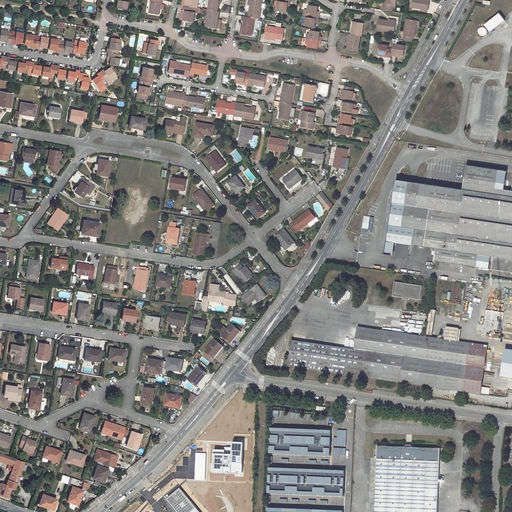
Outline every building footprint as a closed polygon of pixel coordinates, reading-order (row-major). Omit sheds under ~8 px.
[(115,0),(115,1),(117,1),(117,4),(116,9),(126,10),(127,0),(115,0)] [(163,0),(160,0),(151,0),(149,13),(159,15),(160,9),(161,4),(162,4),(163,0)] [(199,0),(188,0),(189,1),(188,0),(186,6),(198,8),(199,0)] [(219,12),(220,4),(220,1),(221,1),(221,0),(210,0),(209,10),(210,10),(219,12)] [(250,11),(249,17),(255,18),(260,19),(263,0),(261,0),(251,0),(251,5),(250,11)] [(279,1),(277,11),(280,11),(287,12),(288,7),(288,3),(290,3),(290,0),(282,0),(282,2),(279,1)] [(386,0),(386,3),(383,3),(382,10),(392,11),(393,5),(395,5),(396,0),(386,0)] [(429,0),(413,0),(412,7),(428,10),(429,0)] [(318,11),(319,7),(309,5),(309,10),(306,10),(305,17),(320,19),(321,15),(318,15),(318,11)] [(185,6),(184,6),(183,11),(185,11),(184,19),(184,20),(194,22),(195,12),(199,13),(200,9),(198,8),(186,6),(185,6)] [(219,12),(210,10),(207,26),(217,28),(219,19),(219,16),(220,12),(219,12)] [(490,32),(505,20),(500,13),(484,25),(490,32)] [(245,21),(244,27),(242,34),(253,36),(254,29),(255,18),(249,17),(243,16),(242,21),(245,21)] [(320,19),(305,17),(304,22),(307,22),(306,26),(316,28),(316,23),(319,24),(320,19)] [(384,20),(379,19),(377,30),(394,33),(396,22),(388,21),(384,20)] [(415,34),(417,21),(407,19),(403,40),(412,42),(413,37),(414,37),(414,33),(415,34)] [(361,35),(363,36),(365,23),(354,21),(352,34),(361,35)] [(0,39),(6,41),(6,43),(10,44),(12,32),(13,28),(9,27),(10,24),(3,22),(0,35),(0,39)] [(285,30),(268,27),(267,34),(266,39),(269,39),(269,40),(275,41),(276,39),(284,40),(285,30)] [(487,33),(487,31),(487,30),(484,28),(483,27),(481,27),(479,28),(478,30),(478,32),(478,33),(479,35),(480,36),(481,37),(483,37),(485,36),(486,35),(487,33)] [(307,39),(322,41),(323,38),(320,37),(321,32),(311,31),(311,34),(308,34),(307,39)] [(12,32),(10,44),(14,45),(14,43),(22,44),(24,34),(12,32)] [(39,47),(46,48),(48,38),(48,36),(47,34),(43,33),(41,34),(41,37),(37,36),(35,48),(39,49),(39,47)] [(31,46),(31,48),(35,48),(37,36),(26,34),(24,44),(31,46)] [(350,41),(349,49),(359,50),(361,35),(352,34),(351,34),(351,35),(350,41)] [(51,39),(49,49),(56,50),(56,52),(60,53),(62,41),(59,40),(51,39)] [(108,54),(113,54),(114,50),(119,51),(120,44),(121,40),(111,39),(110,42),(109,46),(109,49),(107,49),(106,53),(108,54)] [(322,41),(307,39),(306,44),(309,44),(308,48),(318,49),(319,46),(322,46),(322,41)] [(149,44),(147,54),(155,56),(156,49),(157,45),(158,45),(159,42),(151,40),(150,44),(149,44)] [(62,41),(60,53),(64,53),(64,52),(71,53),(73,42),(66,41),(66,42),(62,41)] [(75,41),(72,53),(76,54),(77,52),(84,53),(86,43),(78,42),(75,41)] [(377,54),(387,56),(386,57),(391,58),(391,55),(391,53),(392,49),(388,48),(389,46),(379,44),(377,54)] [(391,53),(404,55),(405,46),(393,44),(392,49),(391,53)] [(110,58),(109,65),(117,67),(119,59),(114,59),(115,55),(113,54),(108,54),(107,57),(110,58)] [(5,57),(3,68),(7,69),(14,71),(16,62),(9,61),(9,57),(5,57)] [(177,62),(173,61),(171,70),(175,71),(175,73),(189,76),(189,75),(191,66),(177,63),(177,62)] [(19,62),(17,71),(28,73),(30,62),(26,62),(25,64),(19,62)] [(28,73),(40,75),(42,67),(34,65),(34,63),(30,62),(28,73)] [(199,74),(206,75),(208,66),(191,63),(191,66),(189,75),(194,75),(194,73),(199,74)] [(42,67),(40,75),(49,77),(50,72),(54,73),(55,66),(51,65),(50,68),(42,67)] [(58,74),(57,78),(64,79),(66,71),(58,70),(59,66),(55,66),(54,73),(58,74)] [(143,67),(141,77),(143,78),(142,82),(150,83),(152,84),(153,79),(151,79),(153,69),(143,67)] [(100,72),(109,86),(112,84),(110,81),(117,76),(111,68),(105,72),(103,70),(100,72)] [(68,71),(67,80),(74,81),(75,77),(78,78),(79,73),(80,71),(76,71),(75,73),(68,71)] [(238,71),(236,81),(241,82),(244,82),(244,84),(248,85),(249,77),(246,76),(247,73),(244,72),(238,71)] [(98,76),(92,81),(98,89),(104,85),(106,88),(109,86),(100,72),(97,75),(98,76)] [(88,87),(90,78),(82,77),(83,74),(79,73),(78,78),(78,80),(81,81),(81,85),(88,87)] [(266,76),(254,74),(250,73),(249,77),(248,85),(252,86),(253,83),(258,84),(265,85),(266,76)] [(139,85),(136,98),(147,100),(150,87),(149,87),(150,83),(142,82),(140,82),(140,86),(139,85)] [(292,103),(295,84),(286,82),(284,90),(283,90),(281,97),(281,101),(292,103)] [(307,84),(304,100),(314,102),(315,97),(315,93),(317,86),(307,84)] [(343,91),(343,97),(352,98),(353,92),(353,90),(351,90),(352,86),(344,85),(343,91)] [(0,91),(0,106),(10,108),(12,94),(0,91)] [(181,94),(169,92),(167,103),(183,106),(184,105),(185,96),(185,94),(181,94)] [(200,108),(204,109),(205,100),(195,98),(189,97),(185,96),(184,105),(188,106),(193,107),(200,108)] [(343,111),(352,113),(353,108),(356,108),(357,103),(342,100),(341,105),(344,105),(343,107),(343,111)] [(290,120),(293,103),(292,103),(281,101),(280,106),(282,106),(282,110),(280,118),(290,120)] [(232,104),(226,103),(219,102),(217,112),(222,112),(230,114),(235,115),(236,104),(237,103),(232,103),(232,104)] [(21,103),(19,114),(34,116),(36,106),(21,103)] [(252,108),(245,107),(242,106),(242,105),(236,104),(235,115),(234,115),(242,117),(254,119),(256,108),(252,107),(252,108)] [(101,105),(99,117),(109,119),(109,121),(114,122),(117,108),(101,105)] [(49,106),(47,116),(59,118),(60,108),(49,106)] [(71,110),(69,120),(82,123),(84,112),(71,110)] [(305,111),(302,126),(313,128),(313,127),(315,120),(315,117),(316,113),(305,111)] [(338,122),(353,124),(354,118),(351,117),(352,113),(343,111),(342,117),(339,117),(338,122)] [(131,116),(129,127),(144,130),(146,119),(131,116)] [(166,120),(163,132),(171,134),(171,133),(172,131),(183,133),(186,118),(182,118),(181,123),(166,120)] [(339,133),(349,135),(349,131),(352,131),(353,124),(338,122),(337,127),(340,128),(339,133)] [(197,123),(194,136),(201,138),(201,133),(204,134),(213,135),(214,126),(197,123)] [(241,127),(238,142),(249,144),(251,133),(255,133),(255,129),(241,127)] [(270,138),(268,149),(286,152),(288,141),(270,138)] [(0,141),(0,159),(6,161),(8,150),(7,150),(8,143),(0,141)] [(308,146),(306,157),(323,160),(324,149),(308,146)] [(23,147),(22,156),(34,159),(36,149),(23,147)] [(337,147),(333,167),(345,169),(347,158),(349,150),(337,147)] [(49,156),(47,164),(51,165),(50,170),(56,171),(60,152),(50,150),(50,151),(49,156)] [(215,151),(207,157),(218,171),(226,165),(215,151)] [(294,156),(291,159),(295,166),(299,164),(294,156)] [(207,157),(206,158),(217,172),(218,171),(207,157)] [(99,159),(96,174),(107,176),(110,161),(99,159)] [(511,190),(504,190),(507,171),(467,165),(463,190),(409,182),(402,227),(414,229),(412,245),(437,248),(435,261),(477,267),(479,255),(493,257),(492,269),(511,272),(511,190)] [(296,170),(283,180),(289,188),(303,178),(296,170)] [(236,175),(228,182),(237,193),(245,187),(236,175)] [(172,177),(170,188),(185,190),(187,180),(172,177)] [(83,178),(74,191),(82,197),(86,192),(89,187),(88,187),(90,184),(83,178)] [(15,189),(13,203),(24,205),(25,200),(24,200),(25,191),(15,189)] [(202,189),(193,195),(204,210),(213,203),(202,189)] [(322,192),(317,195),(325,206),(330,202),(322,192)] [(256,200),(248,206),(254,213),(254,212),(258,218),(265,212),(256,200)] [(213,203),(204,210),(206,212),(215,205),(213,203)] [(53,214),(47,224),(55,230),(61,221),(63,222),(68,215),(59,209),(55,215),(53,214)] [(309,210),(293,222),(299,230),(308,223),(310,226),(317,221),(315,219),(315,218),(309,210)] [(0,214),(0,225),(8,226),(9,215),(0,214)] [(373,233),(373,217),(370,217),(369,228),(361,228),(361,232),(373,233)] [(84,221),(82,233),(98,236),(100,223),(84,221)] [(170,222),(166,242),(177,244),(180,229),(176,228),(177,223),(170,222)] [(222,223),(214,222),(213,229),(220,230),(222,223)] [(284,229),(275,236),(286,249),(290,246),(293,250),(298,246),(284,229)] [(196,236),(193,254),(203,255),(206,242),(207,242),(209,235),(198,233),(197,236),(196,236)] [(304,244),(308,249),(312,247),(308,241),(304,244)] [(52,258),(50,267),(65,270),(67,257),(59,256),(59,259),(52,258)] [(29,259),(26,277),(37,279),(40,261),(29,259)] [(94,266),(86,265),(86,264),(77,263),(75,273),(80,274),(80,278),(92,280),(94,266)] [(240,264),(233,270),(244,283),(253,276),(246,266),(243,268),(240,264)] [(106,268),(104,286),(114,287),(117,270),(106,268)] [(146,288),(149,271),(138,269),(138,270),(135,270),(134,274),(137,274),(135,289),(144,290),(144,287),(146,288)] [(228,273),(224,276),(238,294),(242,291),(228,273)] [(172,277),(164,276),(164,275),(159,275),(157,285),(170,287),(172,277)] [(186,280),(184,293),(194,295),(196,282),(186,280)] [(393,296),(420,300),(422,286),(395,282),(393,296)] [(258,285),(242,297),(248,304),(256,298),(259,301),(266,296),(258,285)] [(23,309),(25,299),(19,298),(20,288),(9,286),(8,297),(18,299),(16,308),(23,309)] [(209,297),(209,300),(224,303),(224,305),(232,306),(233,298),(233,297),(232,297),(229,296),(229,294),(229,293),(219,291),(216,291),(217,287),(212,286),(211,290),(209,297)] [(236,306),(238,295),(229,294),(229,296),(232,297),(233,297),(233,298),(232,306),(236,306)] [(30,298),(29,308),(42,311),(44,300),(30,298)] [(104,301),(102,313),(114,315),(116,304),(104,301)] [(54,302),(52,312),(66,314),(67,304),(54,302)] [(79,303),(76,319),(87,320),(89,305),(79,303)] [(123,309),(122,319),(134,322),(136,311),(123,309)] [(174,313),(172,324),(184,326),(186,315),(174,313)] [(148,316),(146,327),(158,329),(160,318),(148,316)] [(194,320),(192,331),(205,333),(207,322),(194,320)] [(490,330),(502,331),(502,321),(490,321),(490,330)] [(224,334),(223,336),(231,342),(242,329),(238,325),(236,327),(232,324),(228,329),(224,334)] [(293,340),(289,365),(481,393),(488,347),(358,328),(355,349),(293,340)] [(215,339),(206,351),(214,358),(223,346),(215,339)] [(40,343),(37,359),(48,361),(50,345),(40,343)] [(11,345),(10,353),(15,354),(14,362),(23,364),(26,347),(11,345)] [(60,346),(58,358),(74,360),(76,349),(60,346)] [(511,348),(506,347),(503,376),(511,376),(511,348)] [(86,348),(84,359),(100,361),(102,351),(86,348)] [(110,348),(108,359),(124,362),(126,351),(110,348)] [(207,365),(209,362),(202,356),(199,359),(207,365)] [(168,357),(166,369),(182,371),(183,361),(177,360),(177,359),(168,357)] [(148,359),(146,371),(161,373),(163,362),(148,359)] [(198,367),(188,379),(197,386),(206,374),(198,367)] [(63,378),(61,394),(72,396),(75,380),(63,378)] [(407,383),(406,388),(424,391),(425,386),(407,383)] [(6,385),(4,396),(8,397),(15,398),(15,400),(20,401),(22,390),(17,389),(17,387),(6,385)] [(144,387),(142,402),(153,404),(155,389),(144,387)] [(31,390),(28,408),(39,410),(42,392),(31,390)] [(167,393),(165,405),(181,408),(183,396),(167,393)] [(189,400),(193,402),(197,396),(192,393),(189,400)] [(282,418),(283,414),(286,414),(287,410),(276,408),(274,417),(282,418)] [(84,413),(79,428),(90,432),(95,417),(84,413)] [(105,423),(101,433),(117,438),(121,426),(112,423),(111,425),(105,423)] [(272,427),(272,452),(332,455),(333,430),(272,427)] [(131,431),(126,446),(137,449),(142,435),(131,431)] [(0,433),(0,444),(7,448),(11,437),(0,433)] [(23,436),(20,445),(24,446),(23,449),(33,452),(36,442),(26,438),(27,437),(23,436)] [(212,471),(242,472),(243,440),(231,440),(231,454),(213,453),(212,471)] [(437,511),(441,448),(377,445),(374,511),(437,511)] [(46,446),(42,457),(58,462),(62,451),(46,446)] [(70,450),(66,461),(81,466),(85,455),(70,450)] [(99,462),(109,466),(114,467),(118,456),(97,450),(94,460),(99,462)] [(1,483),(0,484),(0,494),(8,497),(11,487),(15,489),(25,462),(0,453),(0,464),(1,461),(14,465),(7,486),(1,483)] [(205,454),(196,454),(195,480),(204,480),(205,454)] [(99,462),(93,478),(104,482),(109,466),(99,462)] [(346,469),(270,466),(270,491),(346,495),(346,469)] [(60,481),(67,483),(70,477),(63,474),(60,481)] [(79,480),(72,478),(69,486),(72,486),(77,488),(79,480)] [(82,488),(89,489),(90,483),(84,481),(82,488)] [(72,486),(67,501),(77,504),(83,490),(77,488),(72,486)] [(200,511),(180,488),(166,499),(176,511),(200,511)] [(43,494),(39,505),(53,510),(57,499),(43,494)]
